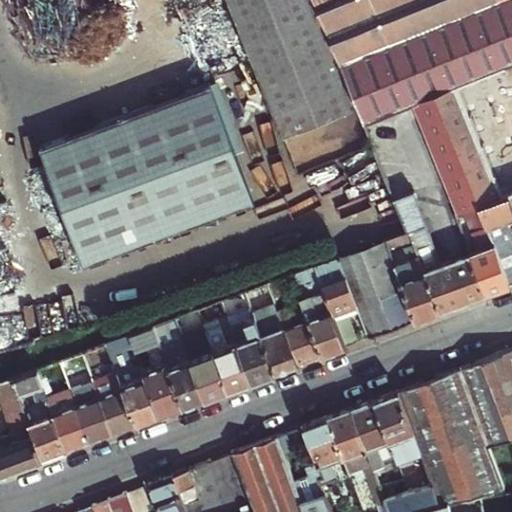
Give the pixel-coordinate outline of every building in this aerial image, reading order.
[(312,0),(228,0),(284,136),(356,107),(314,3),(312,0)] [(511,0),(320,0),(317,2),(363,123),(416,101),(458,84),(511,62),(511,0)] [(458,84),(416,101),(457,211),(479,203),(499,196),(458,84)] [(40,148),(81,260),(251,198),(212,85),(40,148)] [(408,183),(390,190),(393,197),(411,190),(408,183)] [(465,300),(449,259),(442,262),(413,189),(411,190),(393,197),(406,230),(411,243),(422,269),(438,310),(451,305),(465,300)] [(499,196),(479,203),(488,228),(505,222),(511,218),(511,207),(506,193),(499,196)] [(469,251),(485,292),(498,288),(508,284),(493,243),(488,228),(479,203),(457,211),(455,212),(458,219),(469,215),(475,230),(481,247),(469,251)] [(458,219),(463,234),(475,230),(469,215),(458,219)] [(511,282),(511,236),(511,237),(505,222),(488,228),(493,243),(508,284),(511,282)] [(369,336),(416,318),(391,251),(386,238),(339,255),(360,313),(369,336)] [(391,251),(416,318),(428,314),(438,310),(422,269),(411,243),(391,251)] [(469,251),(449,259),(465,300),(477,295),(485,292),(469,251)] [(339,255),(316,264),(346,344),(354,341),(361,339),(352,315),(360,313),(339,255)] [(346,344),(316,264),(292,273),(307,315),(321,353),(335,348),(346,344)] [(298,362),(284,324),(276,302),(253,311),(255,315),(275,370),(291,364),(298,362)] [(232,324),(255,315),(253,311),(252,307),(229,316),(232,324)] [(155,323),(184,404),(196,399),(205,396),(183,333),(176,315),(155,323)] [(267,374),(275,370),(255,315),(232,324),(251,379),(267,374)] [(307,315),(284,324),(298,362),(312,357),(321,353),(307,315)] [(205,324),(228,388),(244,382),(251,379),(232,324),(229,316),(205,324)] [(174,408),(184,404),(155,323),(131,332),(134,342),(136,347),(146,343),(153,362),(143,366),(160,413),(174,408)] [(216,392),(228,388),(205,324),(183,333),(205,396),(216,392)] [(108,341),(111,350),(129,344),(134,342),(131,332),(108,341)] [(151,416),(160,413),(143,366),(142,362),(136,364),(129,344),(111,350),(119,370),(137,421),(151,416)] [(511,348),(470,363),(398,390),(412,431),(420,451),(432,484),(438,501),(447,498),(477,490),(489,487),(501,483),(488,445),(511,435),(511,348)] [(56,451),(67,447),(53,409),(36,367),(13,376),(43,456),(56,451)] [(94,380),(113,430),(130,424),(137,421),(119,370),(94,380)] [(0,396),(16,438),(0,443),(0,471),(30,461),(43,456),(13,376),(0,380),(0,396)] [(76,401),(90,439),(107,432),(113,430),(94,380),(93,378),(71,387),(76,401)] [(388,394),(374,399),(394,450),(404,446),(401,435),(412,431),(398,390),(388,394)] [(394,450),(374,399),(363,403),(351,408),(373,466),(396,457),(394,450)] [(53,409),(67,447),(79,443),(90,439),(76,401),(53,409)] [(382,488),(373,466),(351,408),(342,411),(327,416),(342,455),(350,473),(365,467),(374,490),(382,488)] [(342,455),(327,416),(319,419),(302,425),(317,463),(322,477),(318,478),(319,480),(321,485),(338,479),(331,460),(342,455)] [(404,446),(394,450),(396,457),(397,460),(420,451),(412,431),(401,435),(404,446)] [(285,432),(275,435),(282,453),(292,449),(285,432)] [(304,511),(300,499),(293,482),(289,470),(282,453),(275,435),(230,452),(251,511),(304,511)] [(322,477),(317,463),(307,467),(311,475),(293,482),(300,499),(304,511),(331,511),(321,485),(319,480),(318,478),(322,477)] [(187,468),(171,474),(182,505),(197,500),(189,478),(194,476),(192,470),(188,472),(187,468)] [(182,505),(171,474),(162,477),(148,482),(158,511),(183,511),(184,511),(182,505)] [(432,484),(398,496),(386,500),(390,511),(396,511),(415,507),(438,501),(432,484)] [(111,496),(91,503),(94,511),(132,511),(125,491),(111,496)] [(449,511),(447,498),(438,501),(415,507),(416,511),(449,511)] [(83,506),(78,508),(78,511),(94,511),(91,503),(83,506)]
